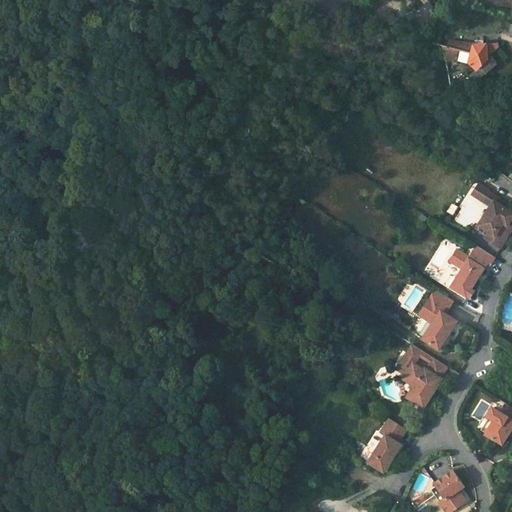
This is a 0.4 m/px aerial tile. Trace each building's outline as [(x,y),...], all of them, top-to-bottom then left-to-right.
[(471,61),(476,68),(468,75),(474,82),(496,63),(489,55),(498,45),(498,43),(484,44),(484,39),(474,39),(474,44),(469,44),(469,42),(459,43),(449,40),(448,45),(441,44),(444,56),(457,60),(458,56),(471,61)] [(479,183),(472,194),(482,200),(491,206),(479,225),(490,232),(485,238),(501,248),(506,240),(511,231),(511,225),(509,224),(511,222),(508,221),(511,216),(511,211),(505,207),(507,204),(500,199),(500,198),(488,191),(489,190),(479,183)] [(492,264),(496,257),(477,246),(470,257),(458,249),(450,262),(462,270),(451,288),(467,298),(468,297),(471,299),(475,291),(473,289),(482,274),(490,263),(492,264)] [(453,301),(435,289),(420,314),(433,323),(423,339),(440,349),(458,321),(450,316),(448,318),(444,315),(453,301)] [(410,398),(426,408),(443,380),(442,379),(449,367),(415,346),(400,370),(410,376),(407,380),(417,387),(410,398)] [(511,407),(509,405),(503,413),(493,408),(487,417),(489,418),(494,421),(486,434),(485,435),(502,445),(508,436),(511,430),(511,429),(511,407)] [(489,418),(481,430),(486,434),(494,421),(489,418)] [(408,431),(388,419),(382,430),(385,433),(377,446),(375,445),(368,456),(381,464),(388,453),(393,456),(397,450),(399,451),(405,442),(403,440),(408,431)] [(430,493),(453,511),(466,495),(455,487),(461,480),(447,468),(433,484),(435,486),(430,493)]
